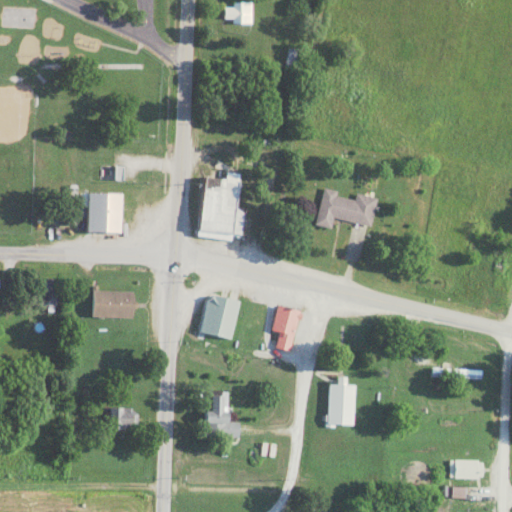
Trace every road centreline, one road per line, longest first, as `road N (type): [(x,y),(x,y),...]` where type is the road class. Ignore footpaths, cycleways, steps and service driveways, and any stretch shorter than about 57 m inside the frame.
road 1 (tertiary): [(511,334),(228,265),(0,255)]
road 2 (secondary): [(161,511),(185,0)]
road 3 (residential): [(273,511),(294,465),(316,287)]
road 4 (residential): [(501,511),(511,325)]
road 5 (residential): [(162,483),(0,484)]
